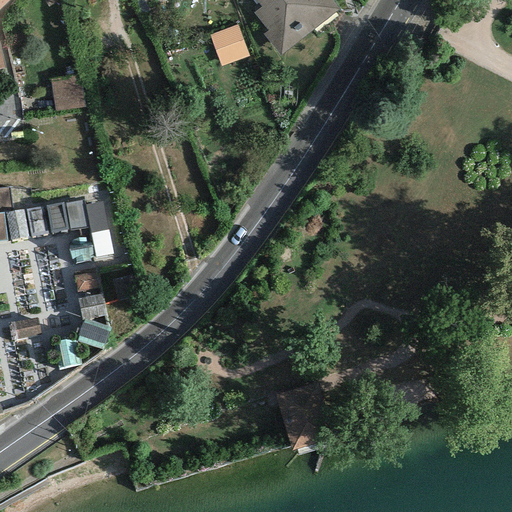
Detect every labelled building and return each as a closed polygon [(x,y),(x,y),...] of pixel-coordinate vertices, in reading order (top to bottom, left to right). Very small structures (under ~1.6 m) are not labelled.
[(0,0),(0,69),(6,68),(0,44),(0,12),(11,0),(0,0)] [(331,15),(318,0),(230,0),(279,58),(331,15)] [(240,33),(215,42),(222,62),(247,53),(240,33)] [(75,74),(49,79),(55,110),(81,105),(75,74)] [(0,210),(16,208),(13,188),(0,189),(0,210)] [(102,202),(84,205),(90,233),(107,230),(102,202)] [(6,212),(0,212),(0,241),(9,241),(6,212)] [(107,230),(90,233),(95,257),(112,254),(107,230)] [(132,275),(112,281),(117,299),(137,294),(132,275)] [(16,320),(20,339),(43,334),(39,315),(16,320)] [(318,388),(276,402),(294,455),(336,442),(318,388)]
